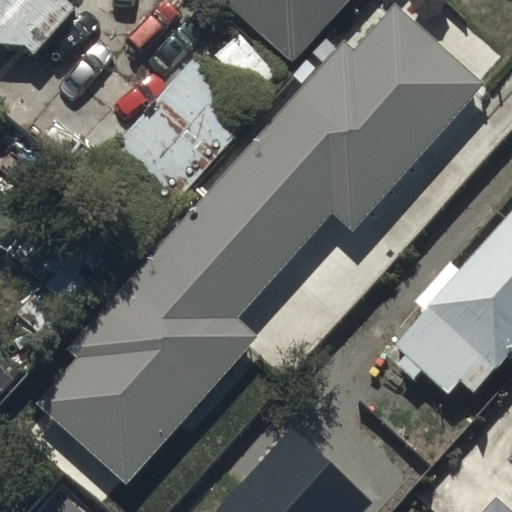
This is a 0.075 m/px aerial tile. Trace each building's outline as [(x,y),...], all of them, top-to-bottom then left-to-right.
[(0,0),(0,62),(26,64),(32,69),(71,25),(65,19),(77,6),(70,0),(0,0)] [(212,0),(231,16),(225,23),(290,79),(356,4),(351,0),(212,0)] [(475,79),(392,5),(354,48),(342,37),(62,349),(73,359),(36,400),(121,476),(251,331),(234,316),(331,209),(346,223),(475,79)] [(254,112),(194,63),(133,139),(106,118),(61,173),(149,244),(254,112)] [(511,233),(464,284),(452,273),(410,317),(426,331),(396,363),(404,370),(395,380),(414,398),(424,387),(446,408),(454,399),(469,413),(511,367),(511,233)] [(40,295),(16,322),(51,353),(130,264),(98,236),(44,298),(40,295)] [(0,363),(0,420),(28,392),(0,363)] [(355,511),(370,496),(293,425),(211,511),(355,511)]
